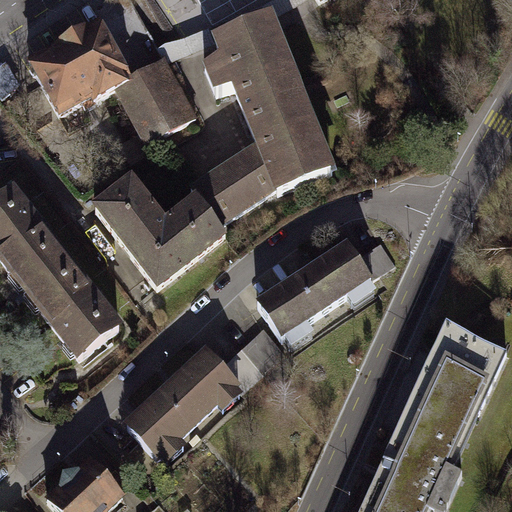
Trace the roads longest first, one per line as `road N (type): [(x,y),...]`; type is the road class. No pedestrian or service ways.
road 1 (residential): [(57,455),(315,236),(377,204),(415,200),(459,218)]
road 2 (residential): [(327,511),(459,218)]
road 3 (unclassified): [(459,218),(511,101)]
